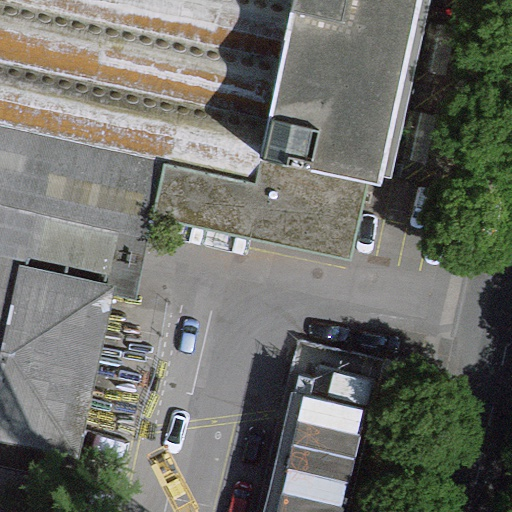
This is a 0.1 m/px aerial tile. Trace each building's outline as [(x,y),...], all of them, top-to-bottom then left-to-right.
[(250,180),(257,149),(288,0),(0,0),(0,125),(51,137),(166,162),(250,180)] [(384,178),(421,0),(288,0),(257,149),(372,175),(384,178)] [(0,125),(0,248),(27,255),(51,137),(0,125)] [(250,180),(166,162),(156,214),(355,258),(372,175),(257,149),(250,180)] [(0,248),(0,432),(76,448),(113,289),(62,278),(60,289),(19,280),(27,255),(0,248)] [(361,511),(392,370),(314,353),(280,511),(361,511)] [(49,511),(55,480),(0,468),(0,511),(49,511)]
